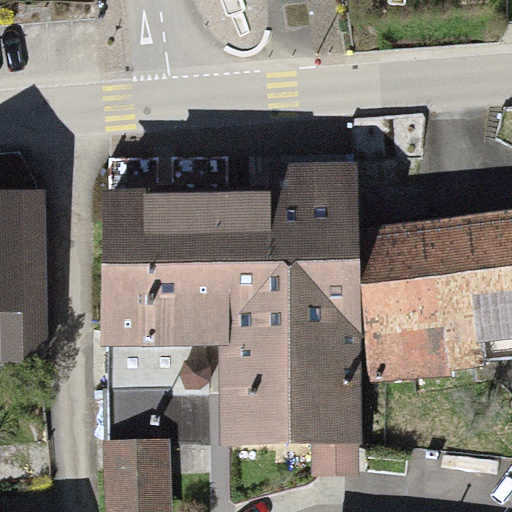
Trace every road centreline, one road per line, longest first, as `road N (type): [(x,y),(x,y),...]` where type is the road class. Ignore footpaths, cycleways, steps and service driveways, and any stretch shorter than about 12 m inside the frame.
road 1 (residential): [(57,116),(80,511)]
road 2 (secondary): [(511,79),(168,107)]
